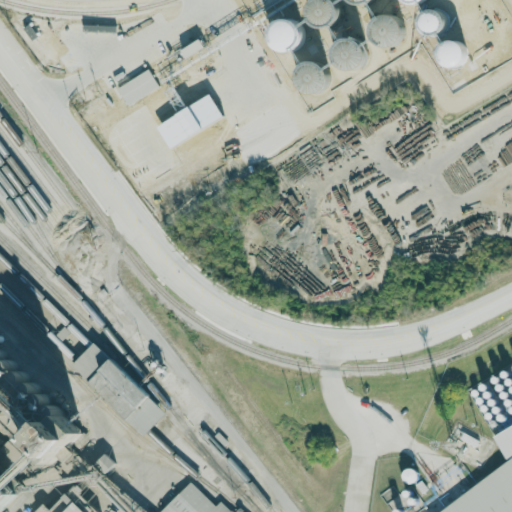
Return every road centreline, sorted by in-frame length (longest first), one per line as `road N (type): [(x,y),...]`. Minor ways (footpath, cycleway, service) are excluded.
road 1 (residential): [(0,52),(130,230),(169,270),(241,320),(309,342)]
road 2 (residential): [(309,342),(413,337),(511,290)]
